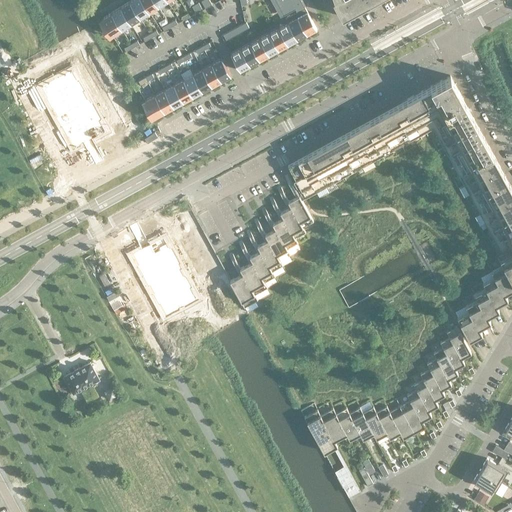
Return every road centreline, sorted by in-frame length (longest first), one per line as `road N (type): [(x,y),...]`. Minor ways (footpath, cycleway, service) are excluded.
road 1 (residential): [(0,303),(63,248),(460,31)]
road 2 (residential): [(427,0),(163,147)]
road 3 (unclassified): [(503,344),(420,476)]
road 4 (residential): [(511,405),(455,497),(420,476)]
road 5 (residential): [(511,155),(460,31)]
